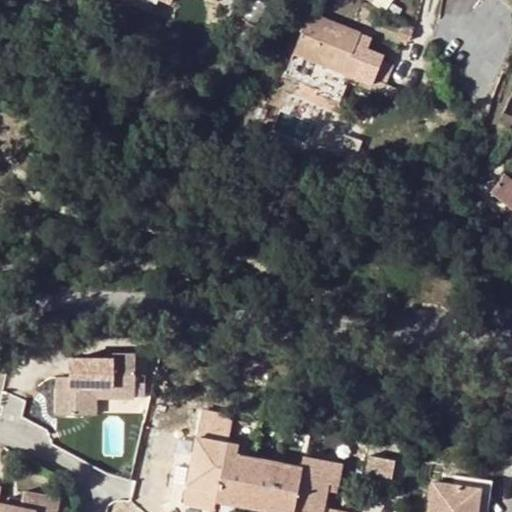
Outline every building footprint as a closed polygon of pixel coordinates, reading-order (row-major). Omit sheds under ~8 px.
[(316,86),(315,91),(337,101),(348,73),(371,82),(373,76),(380,58),(383,53),(366,46),(355,41),(359,32),(308,11),(283,72),(299,78),(316,86)] [(355,41),(366,46),(372,33),(361,28),(359,32),(355,41)] [(380,58),(373,76),(385,81),(392,63),(380,58)] [(293,90),(312,98),(315,91),(316,86),(299,78),(293,90)] [(396,142),(384,139),(381,149),(393,152),(396,142)] [(500,176),(489,190),(511,208),(511,206),(511,189),(509,188),(511,184),(500,176)] [(498,307),(497,318),(510,319),(511,307),(498,307)] [(119,381),(142,380),(141,353),(119,353),(119,359),(78,360),(79,376),(64,376),(65,415),(93,415),(93,386),(120,386),(119,381)] [(142,397),(142,380),(119,381),(120,386),(93,386),(93,415),(102,416),(103,397),(142,397)] [(323,511),(328,489),(337,491),(343,462),(306,455),(303,466),(241,453),(244,439),(234,437),(233,443),(222,441),(223,435),(209,432),(208,438),(201,436),(192,483),(222,489),(220,497),(291,511),(348,511),(349,511),(332,507),(330,511),(323,511)] [(390,485),(395,460),(369,455),(364,480),(390,485)] [(481,477),(480,485),(476,511),(486,511),(491,477),(481,477)] [(476,511),(480,485),(431,479),(426,511),(476,511)] [(28,504),(13,502),(6,500),(9,484),(0,481),(0,511),(63,511),(67,496),(30,489),(29,497),(28,504)] [(13,502),(28,504),(29,497),(15,494),(13,502)]
